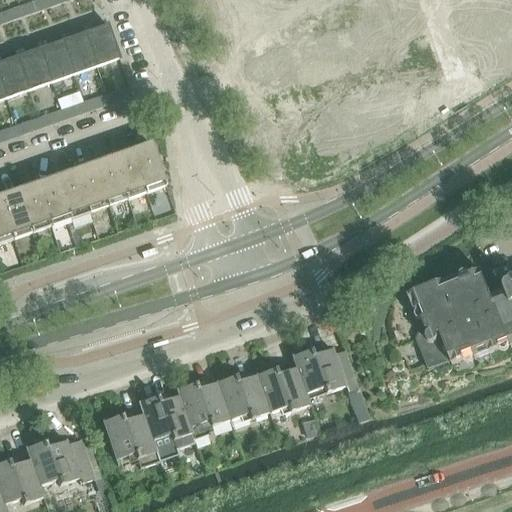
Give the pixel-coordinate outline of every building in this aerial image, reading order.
[(61,0),(47,0),(51,9),(63,5),(61,0)] [(37,2),(25,7),(28,17),(40,13),(37,2)] [(14,10),(2,15),(6,25),(18,20),(14,10)] [(85,35),(97,70),(120,61),(108,26),(107,26),(107,27),(92,32),(91,29),(84,32),(85,35)] [(97,70),(85,35),(70,40),(68,37),(61,40),(62,43),(74,78),(97,70)] [(74,78),(62,43),(47,48),(46,45),(38,48),(40,51),(39,51),(52,86),(74,78)] [(52,86),(39,51),(24,56),(23,53),(16,56),(17,59),(29,94),(52,86)] [(29,94),(17,59),(2,64),(1,61),(0,61),(0,84),(6,102),(29,94)] [(117,92),(105,96),(108,106),(121,102),(117,92)] [(95,100),(82,104),(86,114),(98,110),(95,100)] [(72,108),(60,112),(63,122),(76,118),(72,108)] [(50,116),(37,120),(41,130),(53,126),(50,116)] [(27,124),(15,128),(18,138),(30,134),(27,124)] [(321,142),(336,136),(332,126),(317,132),(321,142)] [(166,188),(151,145),(131,151),(146,195),(166,188)] [(131,151),(112,158),(127,202),(146,195),(131,151)] [(108,208),(127,202),(112,158),(93,165),(108,208)] [(93,165),(74,171),(90,215),(108,208),(93,165)] [(74,171),(55,178),(70,221),(90,215),(74,171)] [(55,178),(36,185),(51,228),(70,221),(55,178)] [(32,235),(51,228),(36,185),(17,191),(32,235)] [(0,202),(14,241),(32,235),(17,191),(0,197),(0,202)] [(0,246),(14,241),(0,202),(0,246)] [(504,291),(505,293),(491,299),(481,272),(470,276),(472,279),(460,284),(458,278),(409,297),(415,312),(421,310),(426,320),(422,321),(426,331),(419,334),(416,341),(429,372),(451,362),(453,366),(464,361),(463,358),(473,354),(476,360),(500,350),(499,347),(509,343),(511,349),(511,277),(508,279),(510,283),(508,284),(507,285),(506,286),(505,287),(504,288),(504,289),(504,290),(504,291)] [(335,357),(333,351),(314,358),(312,352),(292,359),(296,370),(305,397),(306,396),(324,390),(326,396),(346,389),(348,394),(358,391),(345,353),(335,357)] [(278,376),(276,371),(274,365),(254,372),(256,378),(257,378),(270,415),(288,409),(290,415),(310,408),(306,396),(305,397),(296,370),(278,376)] [(270,415),(257,378),(256,378),(238,384),(236,378),(217,385),(230,423),(248,416),(250,422),(270,415)] [(212,429),(230,423),(217,385),(198,391),(196,386),(176,393),(178,398),(179,398),(190,430),(194,441),(208,437),(212,429)] [(142,417),(143,417),(152,443),(153,443),(160,463),(180,456),(178,451),(196,445),(194,441),(190,430),(179,398),(178,398),(160,404),(158,399),(138,406),(142,417)] [(143,417),(142,417),(124,423),(123,417),(102,424),(116,462),(135,456),(140,471),(160,464),(160,463),(153,443),(152,443),(143,417)] [(39,488),(40,488),(58,482),(60,488),(79,481),(80,486),(95,481),(81,442),(68,447),(67,443),(48,449),(46,444),(26,451),(29,462),(30,462),(39,488)] [(39,488),(30,462),(29,462),(12,468),(10,463),(0,466),(0,497),(4,507),(22,501),(24,507),(44,500),(40,488),(39,488)]
